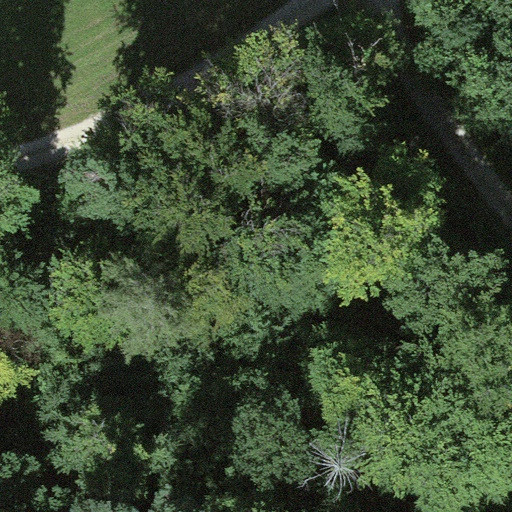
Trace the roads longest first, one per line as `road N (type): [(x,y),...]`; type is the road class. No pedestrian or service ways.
road 1 (track): [(311,0),(188,79),(0,164)]
road 2 (track): [(376,0),(394,54),(511,214)]
